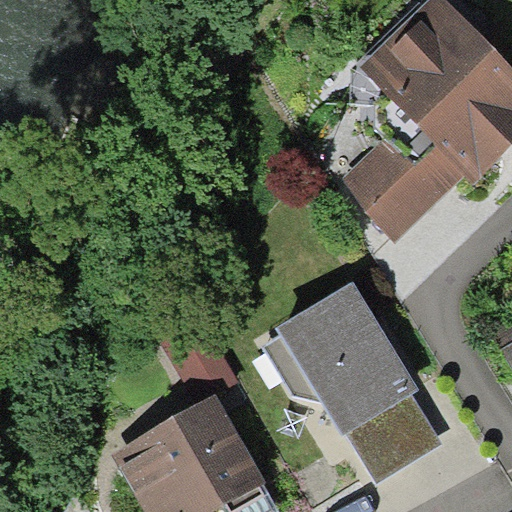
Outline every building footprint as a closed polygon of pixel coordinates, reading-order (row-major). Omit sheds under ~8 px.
[(511,147),(511,76),(437,3),(364,77),(438,150),(415,173),(384,142),(343,184),(399,239),(466,172),(477,183),(511,147)] [(421,397),(353,286),(275,333),(280,340),(265,349),(296,400),(322,408),(344,444),(349,441),(377,486),(443,446),(415,401),(421,397)] [(201,320),(159,345),(196,408),(238,383),(201,320)] [(511,322),(495,332),(511,362),(511,322)] [(277,511),(214,401),(116,457),(147,511),(220,511),(223,511),(277,511)]
